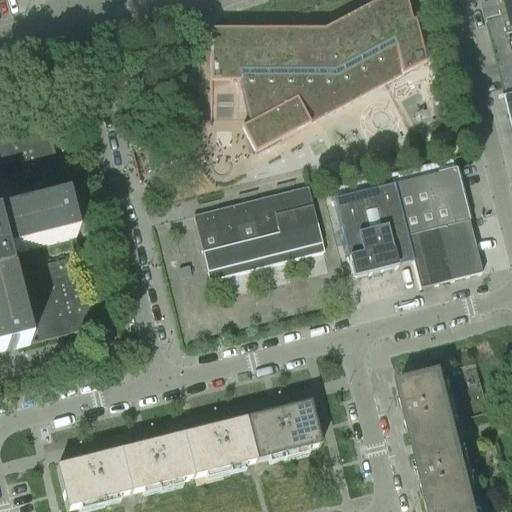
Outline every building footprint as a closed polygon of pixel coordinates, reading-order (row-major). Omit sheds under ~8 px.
[(244,109),(257,157),(423,66),(416,38),(410,39),(400,0),(390,0),(323,37),(213,35),(212,58),(210,58),(210,108),(244,109)] [(511,0),(481,8),(504,97),(511,130),(511,0)] [(61,181),(56,164),(48,131),(28,136),(33,158),(20,161),(27,190),(61,181)] [(160,138),(158,131),(150,133),(152,140),(160,138)] [(33,158),(28,136),(0,143),(0,166),(20,161),(33,158)] [(454,172),(435,176),(392,187),(405,239),(436,232),(467,224),(454,172)] [(396,269),(411,265),(405,239),(392,187),(332,202),(352,282),(396,271),(396,269)] [(191,217),(196,237),(216,232),(220,250),(200,255),(207,283),(323,255),(310,204),(307,189),(191,217)] [(0,337),(24,332),(10,276),(8,277),(3,257),(75,239),(71,224),(60,227),(58,218),(69,215),(66,201),(0,216),(0,337)] [(467,224),(436,232),(449,284),(480,276),(467,224)] [(405,239),(411,265),(418,292),(449,284),(436,232),(405,239)] [(97,329),(80,259),(51,266),(68,337),(97,329)] [(191,279),(188,268),(177,271),(180,281),(191,279)] [(442,375),(397,386),(413,451),(458,439),(442,375)] [(271,417),(245,423),(255,466),(318,450),(308,408),(280,415),(279,413),(271,415),(271,417)] [(208,432),(182,439),(192,482),(255,466),(245,423),(217,430),(217,428),(208,431),(208,432)] [(146,448),(119,455),(129,497),(192,482),(182,439),(154,446),(154,444),(145,446),(146,448)] [(458,439),(413,451),(428,511),(440,511),(474,504),(458,439)] [(55,471),(65,511),(70,511),(129,497),(119,455),(91,462),(91,460),(82,462),(83,464),(55,471)]
